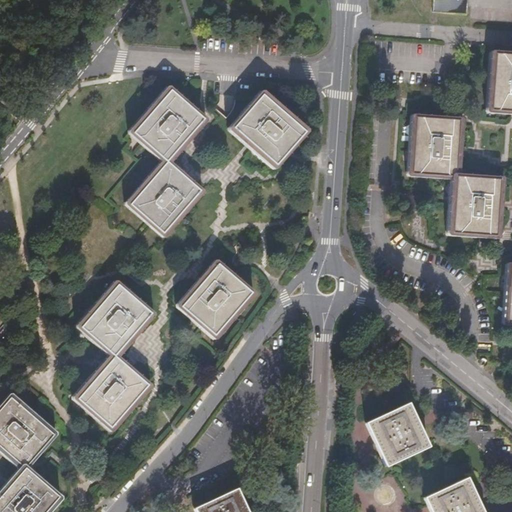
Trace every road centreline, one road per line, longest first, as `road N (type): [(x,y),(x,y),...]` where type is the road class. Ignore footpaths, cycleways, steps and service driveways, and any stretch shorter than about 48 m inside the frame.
road 1 (residential): [(308,300),(285,300),(114,511)]
road 2 (residential): [(85,57),(342,74)]
road 3 (residential): [(345,287),(375,299),(511,413)]
road 4 (tertiary): [(310,511),(324,329)]
road 5 (tertiary): [(331,227),(342,74)]
road 6 (unclassified): [(85,57),(0,170)]
